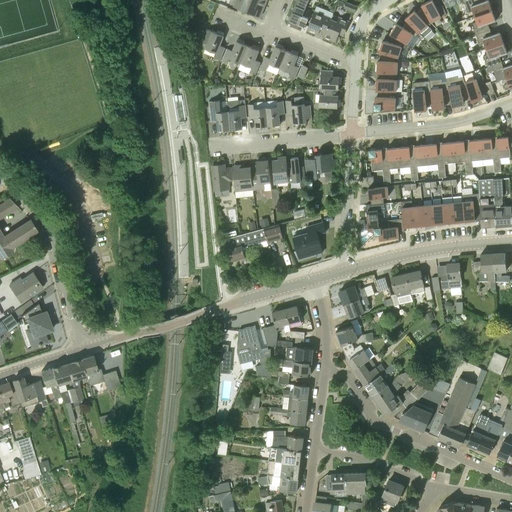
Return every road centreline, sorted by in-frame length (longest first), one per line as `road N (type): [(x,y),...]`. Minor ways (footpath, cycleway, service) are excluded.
road 1 (tertiary): [(82,348),(312,280)]
road 2 (residential): [(511,482),(380,424),(346,377),(324,371)]
road 3 (residential): [(82,348),(44,220),(0,173)]
road 4 (tertiary): [(344,271),(511,241)]
road 5 (residential): [(351,134),(449,124),(511,103)]
road 6 (residential): [(210,149),(351,134)]
road 7 (residential): [(344,271),(351,134)]
road 8 (residential): [(314,451),(351,455),(435,486)]
